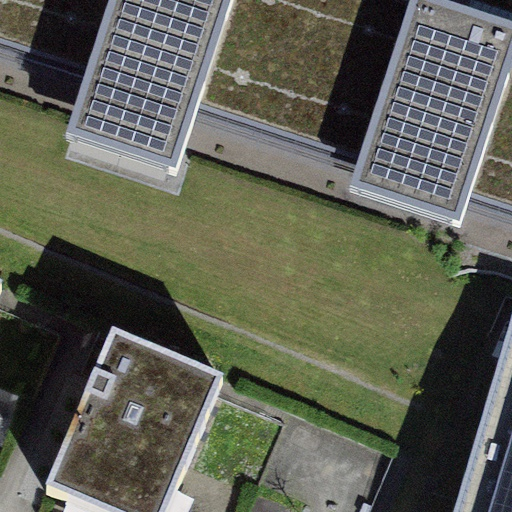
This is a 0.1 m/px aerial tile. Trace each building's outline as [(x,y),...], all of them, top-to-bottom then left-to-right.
[(112,0),(0,0),(0,49),(87,78),(112,0)] [(112,0),(87,78),(66,142),(178,178),(198,114),(235,0),(112,0)] [(412,6),(395,0),(235,0),(198,114),(359,167),(412,6)] [(511,30),(414,0),(412,6),(359,167),(350,193),(461,229),(469,204),(511,69),(511,30)] [(511,69),(469,204),(511,217),(511,69)] [(511,511),(511,321),(456,511),(511,511)] [(172,511),(225,382),(112,334),(46,492),(89,511),(172,511)]
